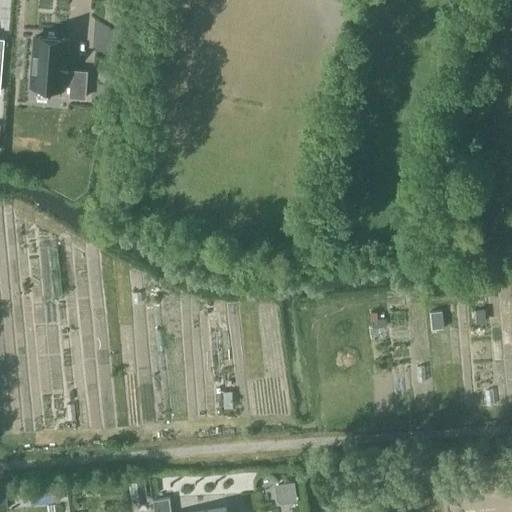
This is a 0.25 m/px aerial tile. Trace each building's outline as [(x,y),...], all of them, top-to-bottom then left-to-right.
[(35,36),(31,86),(63,89),(63,85),(71,86),(70,97),(84,98),(86,72),(65,70),(66,61),(68,62),(68,58),(65,58),(66,39),(59,38),(42,36),(42,37),(35,36)] [(147,501),(144,480),(128,483),(132,503),(147,501)] [(297,501),(294,480),(274,483),(276,499),(281,504),(297,501)] [(42,486),(29,487),(30,501),(43,500),(42,486)] [(196,511),(170,511),(169,497),(152,500),(153,511),(225,511),(225,508),(196,511)]
